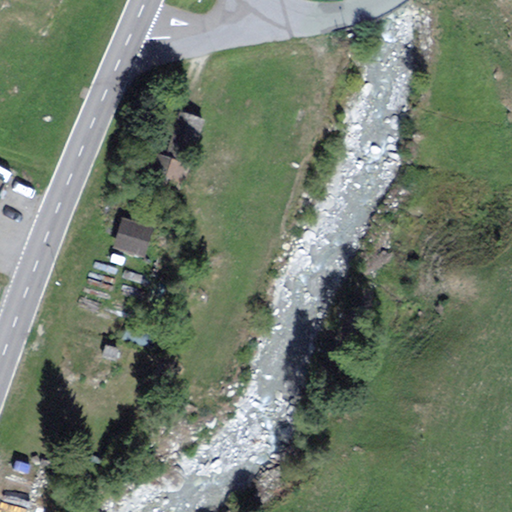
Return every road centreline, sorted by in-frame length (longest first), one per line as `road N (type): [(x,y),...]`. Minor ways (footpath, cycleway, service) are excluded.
road 1 (tertiary): [(119,61),(0,365)]
road 2 (unclassified): [(284,19),(119,61)]
